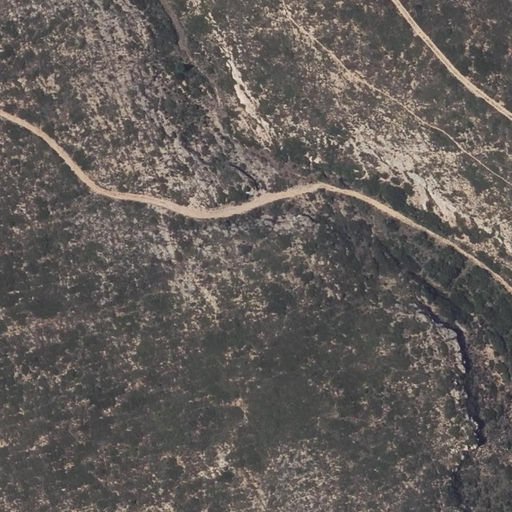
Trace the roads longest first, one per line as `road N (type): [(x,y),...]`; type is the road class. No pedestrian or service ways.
road 1 (track): [(511,296),(377,203),(327,185),(194,215),(133,202),(91,188),(52,144),(0,111)]
road 2 (track): [(408,0),(474,78),(511,107)]
